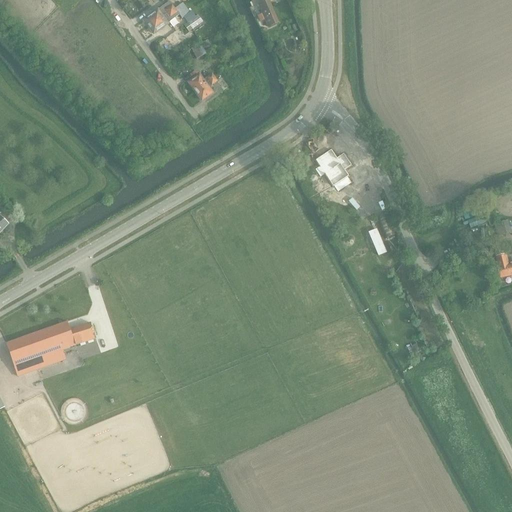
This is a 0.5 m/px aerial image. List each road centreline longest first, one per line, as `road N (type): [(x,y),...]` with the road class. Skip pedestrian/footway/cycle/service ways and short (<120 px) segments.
road 1 (unclassified): [(511,461),(375,162),(359,136),(317,100)]
road 2 (tertiary): [(0,301),(286,135),(317,100)]
road 3 (unclassified): [(197,117),(110,0)]
